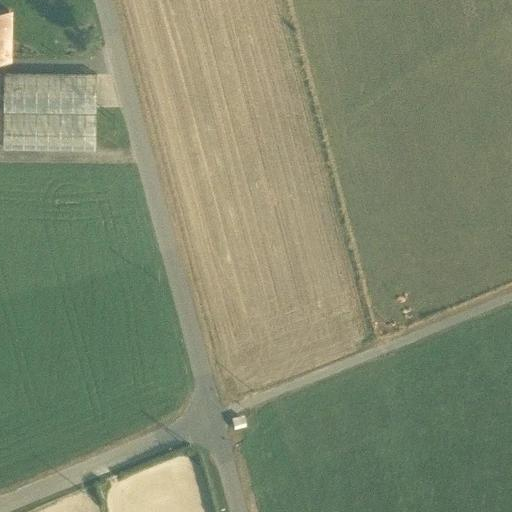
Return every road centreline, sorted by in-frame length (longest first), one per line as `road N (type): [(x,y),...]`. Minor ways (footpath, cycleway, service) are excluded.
road 1 (residential): [(211,418),(101,0)]
road 2 (track): [(511,295),(211,418)]
road 3 (residential): [(211,418),(0,507)]
